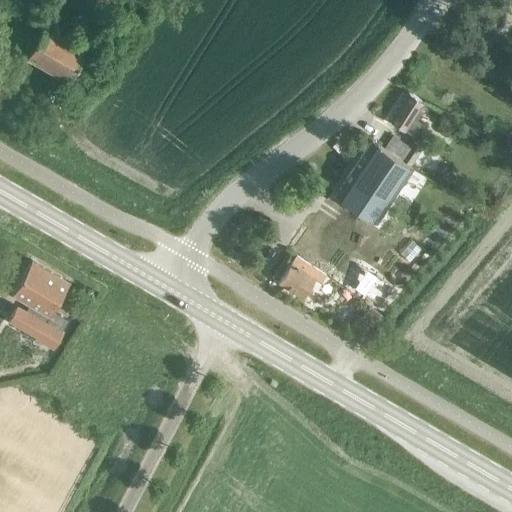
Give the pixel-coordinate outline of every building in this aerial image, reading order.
[(68,0),(102,17),(110,0),(68,0)] [(68,81),(86,49),(44,25),(26,56),(68,81)] [(389,120),(388,121),(413,137),(417,132),(422,123),(416,119),(421,112),(417,109),(422,100),(408,91),(389,120)] [(387,137),(382,144),(389,149),(394,142),(387,137)] [(371,139),(335,194),(375,220),(411,165),(410,165),(400,158),(371,139)] [(410,141),(400,158),(410,165),(421,148),(410,141)] [(320,282),(325,274),(295,255),(290,261),(277,281),(300,297),(313,278),(320,282)] [(356,257),(342,281),(381,304),(389,308),(403,284),(390,276),(393,272),(376,262),(373,266),(356,257)] [(25,310),(17,306),(8,319),(37,336),(36,338),(52,348),(62,332),(60,331),(67,319),(52,310),(68,282),(31,260),(11,293),(29,303),(25,310)] [(363,341),(376,318),(365,311),(361,317),(357,314),(348,330),(353,332),(352,334),(363,341)]
